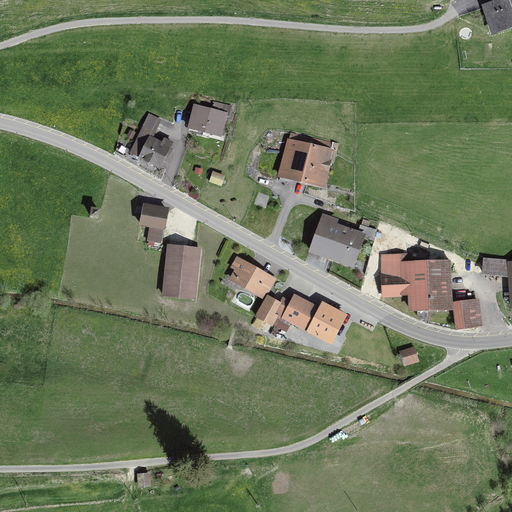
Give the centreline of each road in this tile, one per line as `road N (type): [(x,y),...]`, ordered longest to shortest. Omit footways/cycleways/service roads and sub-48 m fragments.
road 1 (tertiary): [(511,339),(464,343),(406,328),(93,155),(0,122)]
road 2 (residential): [(0,47),(102,21),(412,30),(436,26),(480,0)]
